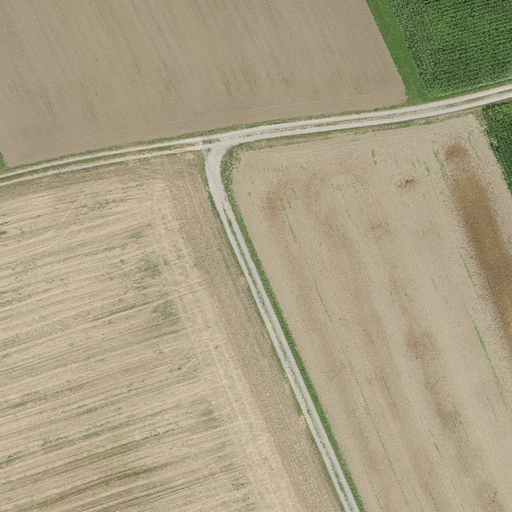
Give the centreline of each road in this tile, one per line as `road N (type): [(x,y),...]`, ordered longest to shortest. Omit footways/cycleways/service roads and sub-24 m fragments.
road 1 (track): [(0,181),(76,163),(384,121),(511,90)]
road 2 (track): [(215,142),(215,183),(351,511)]
